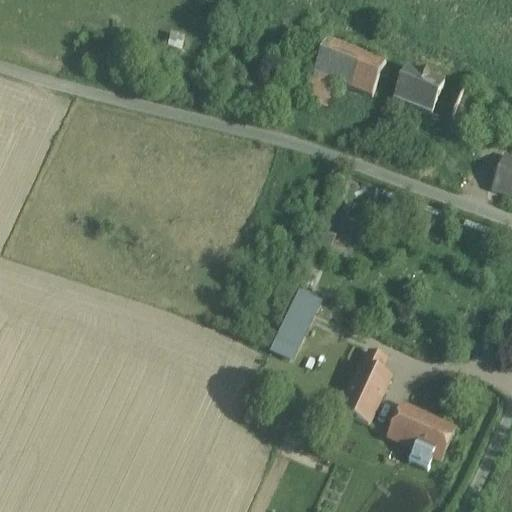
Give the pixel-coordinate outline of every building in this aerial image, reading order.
[(314,76),(335,85),(372,100),(385,66),(327,43),(314,76)] [(444,84),(406,69),(394,102),(431,116),(444,84)] [(242,76),(233,98),(245,102),(254,81),(242,76)] [(335,85),(314,76),(303,103),(324,111),(335,85)] [(511,134),(511,110),(463,92),(451,124),(508,146),(511,134)] [(511,161),(504,158),(491,191),(511,199),(511,161)] [(325,205),(299,196),(295,208),(321,216),(325,205)] [(320,233),(302,276),(314,281),(332,238),(320,233)] [(315,304),(298,296),(269,355),(286,363),(315,304)] [(390,380),(363,368),(356,382),(383,395),(390,380)] [(383,395),(356,382),(341,415),(368,428),(383,395)] [(424,420),(402,410),(388,440),(415,453),(411,461),(410,461),(408,465),(427,474),(429,470),(428,469),(432,461),(440,465),(455,435),(439,427),(438,428),(424,421),(424,420)]
